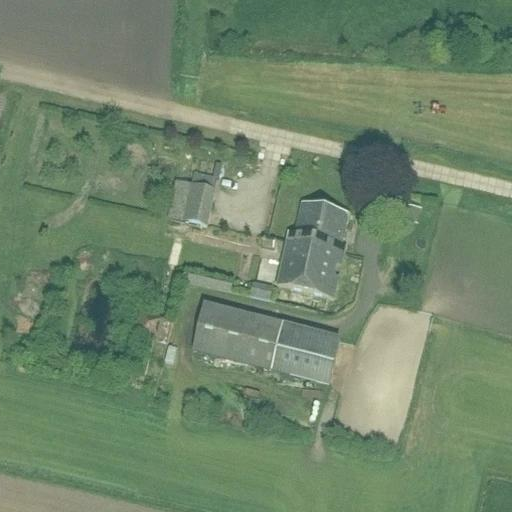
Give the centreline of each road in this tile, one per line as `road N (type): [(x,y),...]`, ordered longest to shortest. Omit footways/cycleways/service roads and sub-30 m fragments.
road 1 (unclassified): [(511,191),(228,127)]
road 2 (track): [(228,127),(0,74)]
